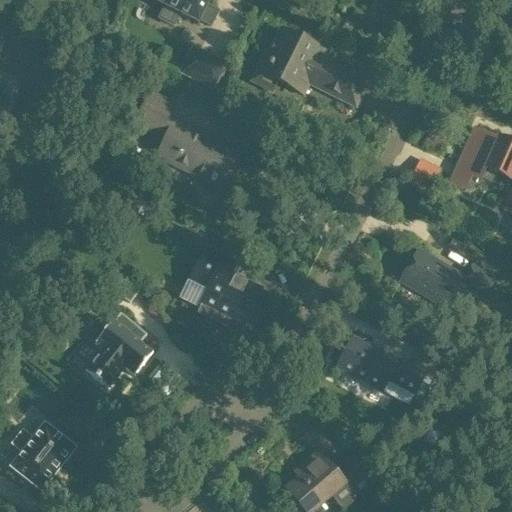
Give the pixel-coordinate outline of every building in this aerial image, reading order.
[(145,0),(147,1),(148,0),(164,9),(158,21),(173,28),(179,16),(195,24),(195,25),(197,26),(198,24),(197,24),(198,22),(210,28),(217,14),(206,8),(209,0),(145,0)] [(329,68),(319,63),(311,59),(316,50),(281,32),(269,55),(273,57),(263,77),(303,97),(308,85),(354,108),(366,85),(330,67),(329,68)] [(0,97),(10,101),(16,84),(0,77),(0,52),(3,45),(0,43),(0,97)] [(212,91),(225,67),(192,50),(180,75),(212,91)] [(223,148),(167,120),(173,108),(149,96),(134,127),(165,142),(156,160),(186,174),(188,170),(210,181),(210,183),(214,185),(215,183),(226,189),(239,162),(221,153),(223,148)] [(476,131),(457,173),(471,179),(479,183),(484,171),(511,183),(511,192),(506,206),(511,208),(511,143),(498,137),(496,141),(476,131)] [(250,290),(226,278),(232,266),(207,253),(190,286),(207,295),(201,308),(214,315),(210,322),(225,329),(229,322),(240,328),(254,300),(247,297),(250,290)] [(400,284),(444,309),(461,279),(418,254),(400,284)] [(496,284),(472,270),(464,282),(488,296),(496,284)] [(121,277),(111,289),(129,304),(139,292),(121,277)] [(101,352),(84,373),(107,391),(124,370),(134,378),(152,355),(139,345),(131,339),(138,330),(120,315),(113,324),(112,323),(110,326),(106,322),(92,340),(96,343),(94,346),(101,352)] [(352,340),(336,370),(381,394),(388,382),(421,400),(431,380),(403,365),(402,366),(397,364),(352,340)] [(10,466),(41,491),(76,447),(45,423),(33,438),(23,430),(12,443),(22,451),(10,466)] [(350,455),(331,472),(317,455),(295,475),(298,479),(285,491),(303,511),(313,511),(343,486),(355,499),(374,483),(350,455)]
